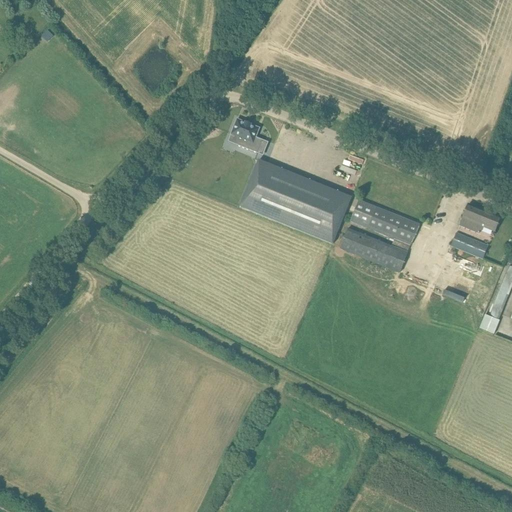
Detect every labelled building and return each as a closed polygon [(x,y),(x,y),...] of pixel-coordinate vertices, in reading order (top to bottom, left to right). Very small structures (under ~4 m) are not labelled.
[(237,120),(231,135),(240,139),(237,146),(257,154),(262,143),(255,141),(256,138),(260,129),(251,126),(252,125),(245,123),(237,120)] [(240,208),(242,208),(333,245),(351,199),(259,161),(240,208)] [(407,254),(410,246),(412,246),(420,226),(358,201),(350,222),(395,240),(392,247),(347,230),(340,249),(400,273),(407,254)] [(495,233),(497,228),(501,218),(468,205),(460,226),(479,234),(480,231),(482,232),(484,228),(495,233)] [(483,260),(488,247),(457,234),(451,247),(483,260)] [(498,319),(511,285),(511,267),(510,266),(490,316),(498,319)] [(443,290),(441,295),(462,302),(464,297),(443,290)] [(484,314),(478,329),(494,335),(500,320),(484,314)]
